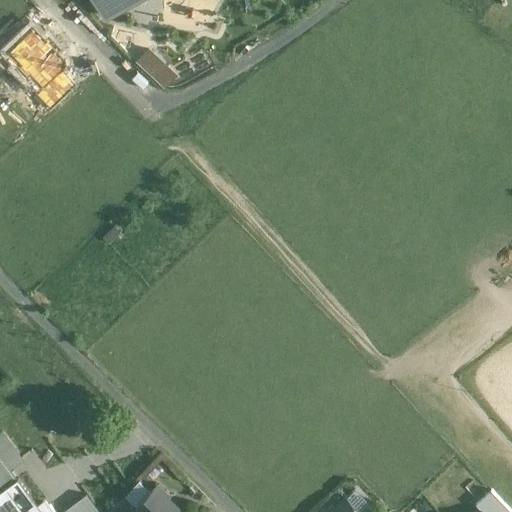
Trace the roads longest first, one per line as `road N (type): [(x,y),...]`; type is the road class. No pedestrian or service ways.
road 1 (unclassified): [(0,266),(252,511)]
road 2 (residential): [(44,0),(151,115),(282,40)]
